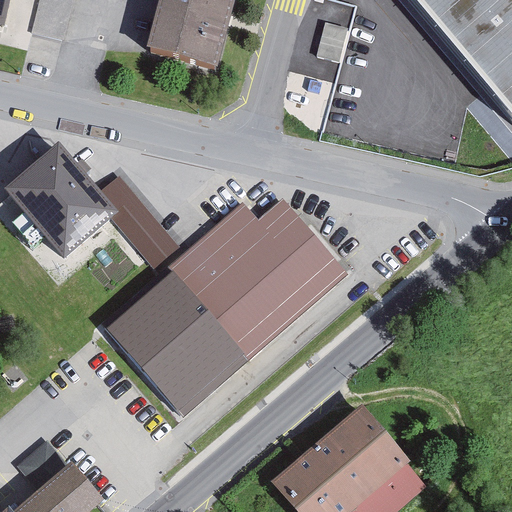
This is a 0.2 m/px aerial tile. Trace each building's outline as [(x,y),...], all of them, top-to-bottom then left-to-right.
[(0,0),(0,35),(20,40),(29,0),(0,0)] [(247,0),(168,0),(156,55),(231,72),(247,0)] [(511,0),(406,0),(511,121),(511,0)] [(355,29),(324,22),(315,61),(346,69),(355,29)] [(11,199),(69,265),(127,215),(69,149),(11,199)] [(103,327),(183,420),(353,277),(288,202),(266,221),(250,202),(103,327)] [(122,224),(157,269),(183,248),(149,203),(122,224)] [(421,463),(375,407),(281,485),(304,511),(401,511),(429,487),(414,469),(421,463)] [(76,465),(19,511),(13,504),(3,511),(90,511),(105,500),(76,465)]
